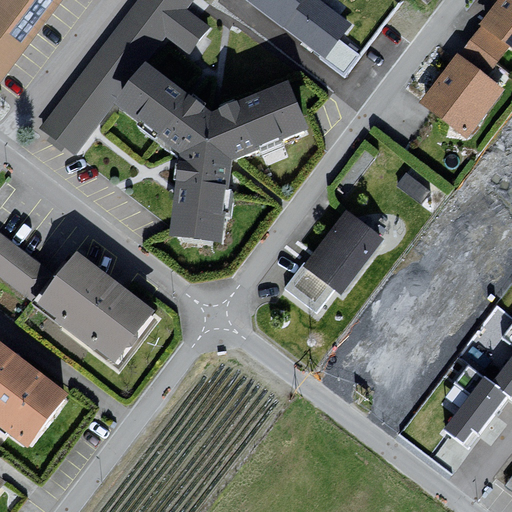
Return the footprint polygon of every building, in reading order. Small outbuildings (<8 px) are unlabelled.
[(5,0),(0,7),(0,76),(58,0),(5,0)] [(194,0),(140,0),(40,129),(75,156),(113,107),(147,63),(166,38),(189,56),(212,27),(189,9),(195,1),(194,0)] [(244,0),(328,58),(356,17),(331,0),(244,0)] [(511,0),(502,0),(478,33),(509,54),(511,56),(511,0)] [(478,33),(459,61),(485,82),(509,54),(478,33)] [(467,146),(502,96),(485,82),(459,61),(422,111),(467,146)] [(214,115),(147,63),(113,107),(180,159),(171,242),(225,247),(234,164),(311,132),(291,83),(214,115)] [(344,217),(282,294),(318,323),(380,246),(344,217)] [(0,278),(39,308),(61,279),(0,233),(0,278)] [(61,279),(39,308),(118,367),(156,316),(78,257),(61,279)] [(0,430),(30,454),(70,401),(0,346),(0,430)] [(511,353),(491,382),(508,394),(511,397),(511,353)] [(483,375),(442,428),(466,447),(508,394),(491,382),(483,375)]
